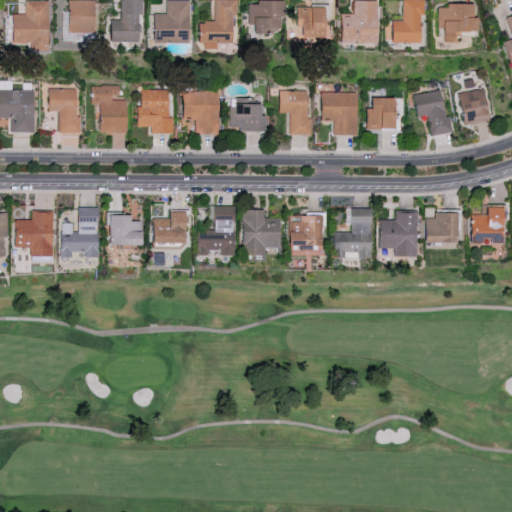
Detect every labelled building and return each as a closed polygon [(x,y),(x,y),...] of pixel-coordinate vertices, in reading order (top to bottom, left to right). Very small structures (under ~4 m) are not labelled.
[(48,1),(25,0),(25,15),(11,15),(11,44),(30,44),(30,50),(47,51),(48,1)] [(67,33),(93,33),(94,1),(67,0),(67,33)] [(141,0),(120,0),(120,20),(106,19),(106,41),(137,41),(138,15),(141,15),(141,0)] [(152,30),(180,31),(180,40),(188,40),(188,0),(176,0),(164,0),(164,14),(152,13),(152,30)] [(235,0),(213,0),(213,22),(199,22),(199,49),(215,49),(215,43),(231,43),(232,16),(235,16),(235,0)] [(283,0),(255,1),(255,5),(247,5),(247,34),(269,34),(269,28),(278,28),(278,15),(283,15),(283,0)] [(339,43),(376,43),(376,1),(353,0),(352,14),(340,13),(339,43)] [(419,43),(419,15),(423,15),(423,0),(401,0),(401,21),(391,21),(391,43),(419,43)] [(436,8),(437,28),(443,28),(443,42),(457,42),(457,31),(475,31),(474,4),(445,4),(445,7),(436,8)] [(295,6),(295,40),(328,41),(328,6),(295,6)] [(502,41),(509,63),(511,61),(511,15),(505,18),(511,39),(502,41)] [(125,133),(125,101),(111,101),(111,95),(118,95),(118,86),(90,86),(90,104),(98,104),(98,133),(125,133)] [(75,89),(47,89),(48,111),(58,111),(58,133),(79,133),(79,117),(75,117),(75,89)] [(171,133),(171,118),(168,118),(168,89),(139,90),(140,106),(135,107),(136,127),(149,126),(149,134),(171,133)] [(489,120),(483,89),(456,94),(462,125),(489,120)] [(412,95),(416,117),(426,115),(430,136),(451,132),(448,115),(444,116),(439,90),(412,95)] [(218,91),(182,91),(181,120),(193,120),(193,134),(217,134),(218,91)] [(306,91),(278,91),(278,113),(288,113),(287,134),(309,135),(310,119),(306,119),(306,91)] [(320,121),(332,121),(332,135),(356,135),(355,92),(319,92),(320,121)] [(394,98),(371,98),(370,108),(365,108),(365,130),(397,130),(397,116),(394,116),(394,98)] [(265,131),(264,115),(260,115),(260,104),(228,105),(228,127),(237,127),(237,132),(265,131)] [(233,206),(213,206),(213,230),(196,230),(196,255),(207,255),(207,250),(219,250),(220,256),(234,255),(233,206)] [(97,255),(97,207),(77,207),(77,231),(71,232),(71,223),(59,223),(60,257),(72,257),(72,255),(97,255)] [(501,243),(501,207),(482,207),(482,215),(469,215),(470,242),(489,241),(489,243),(501,243)] [(333,232),(333,257),(370,258),(370,208),(349,208),(349,232),(333,232)] [(279,247),(279,218),(263,218),(263,209),(242,210),(243,262),(264,262),(264,247),(279,247)] [(29,248),(29,255),(51,255),(52,212),(31,212),(31,220),(14,220),(14,247),(29,248)] [(152,218),(151,244),(183,245),(184,212),(168,212),(168,219),(152,218)] [(377,249),(392,249),(392,256),(415,256),(416,213),(394,212),(394,220),(377,219),(377,249)] [(457,243),(457,213),(433,212),(433,218),(424,218),(423,242),(457,243)] [(7,213),(0,213),(0,256),(4,256),(3,237),(8,237),(7,213)] [(108,245),(141,245),(141,221),(130,221),(130,214),(108,213),(108,245)] [(288,249),(321,249),(321,214),(288,214),(288,249)]
